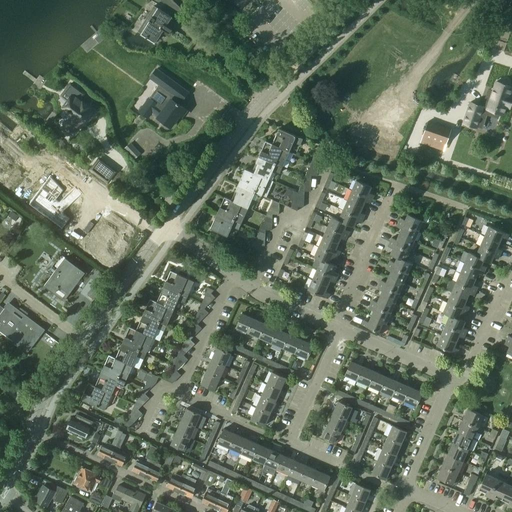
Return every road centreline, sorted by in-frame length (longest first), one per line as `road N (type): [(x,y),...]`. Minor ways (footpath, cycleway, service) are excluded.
road 1 (secondary): [(167,225),(261,99),(358,0)]
road 2 (secondary): [(34,432),(55,375),(167,225)]
road 3 (residential): [(34,432),(208,511)]
road 4 (residential): [(454,511),(405,490),(450,378)]
road 5 (residential): [(252,292),(279,227),(304,215),(328,158)]
road 6 (unknown): [(159,237),(80,186),(64,191),(42,175)]
road 7 (residential): [(450,378),(467,370),(511,266)]
road 8 (residential): [(178,393),(233,274)]
road 9 (residential): [(337,330),(385,210)]
road 10 (residential): [(290,445),(337,330)]
road 11 (residential): [(290,445),(178,393)]
road 12 (residential): [(450,378),(337,330)]
